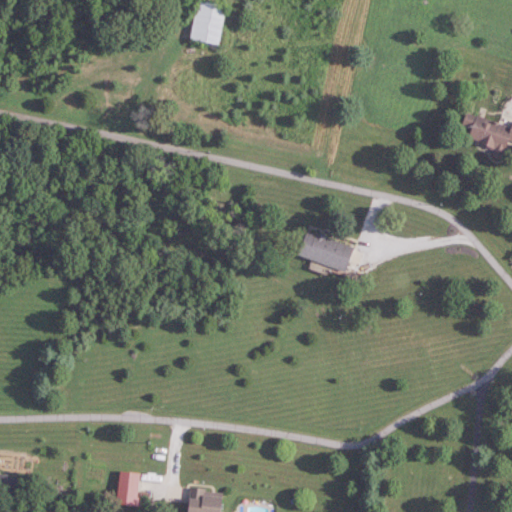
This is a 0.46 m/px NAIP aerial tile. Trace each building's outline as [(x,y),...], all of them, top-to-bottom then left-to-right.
[(228,4),(198,0),(193,40),(222,45),(228,4)] [(511,127),(469,113),(463,129),(472,132),(469,140),(494,149),(492,157),(504,161),(511,141),(511,140),(511,127)] [(301,257),(349,272),(356,247),(309,232),(301,257)] [(140,505),(142,472),(121,471),(119,504),(140,505)] [(0,494),(17,497),(20,476),(0,472),(0,494)] [(209,488),(192,488),(191,511),(224,511),(225,494),(209,494),(209,488)]
